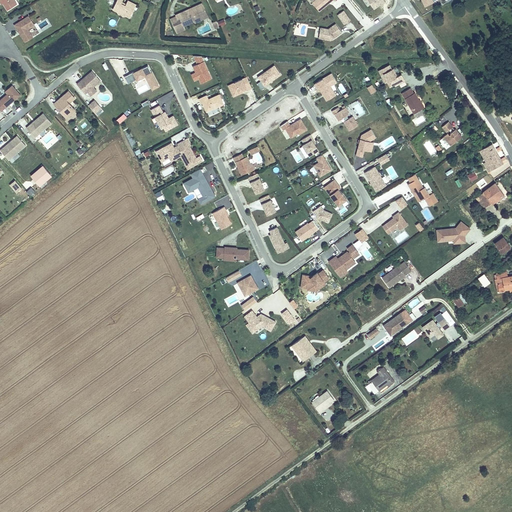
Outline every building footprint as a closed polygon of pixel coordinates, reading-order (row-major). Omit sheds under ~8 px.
[(15,0),(1,0),(4,3),(8,10),(18,4),(15,0)] [(113,14),(118,17),(121,16),(125,17),(126,21),(131,23),(137,9),(129,5),(127,10),(121,7),(124,2),(119,0),(113,14)] [(319,11),(332,0),(334,0),(335,1),(335,0),(315,0),(312,3),(319,11)] [(385,1),(383,0),(367,0),(374,9),(385,1)] [(201,3),(197,4),(200,10),(198,11),(201,17),(193,20),(193,22),(207,16),(201,3)] [(175,16),(169,18),(175,32),(184,28),(182,25),(182,24),(192,19),(193,20),(201,17),(198,11),(200,10),(197,4),(190,8),(190,9),(188,10),(187,9),(174,14),(175,16)] [(340,18),(344,24),(350,20),(346,14),(340,18)] [(29,16),(15,25),(20,32),(21,31),(23,34),(21,35),(26,42),(33,37),(28,29),(35,25),(29,16)] [(331,40),(342,32),(336,24),(328,29),(320,28),(319,38),(331,40)] [(204,61),(201,56),(194,56),(197,64),(204,61)] [(212,78),(204,61),(197,64),(193,66),(195,70),(196,69),(197,72),(196,72),(195,73),(198,79),(199,79),(201,83),(212,78)] [(265,86),(281,74),(274,65),(258,77),(261,81),(257,84),(261,90),(265,87),(265,86)] [(397,76),(394,71),(392,73),(391,71),(392,70),(392,69),(389,65),(379,70),(381,75),(384,73),(388,81),(387,81),(387,82),(390,87),(395,84),(396,86),(405,81),(401,74),(397,76)] [(137,80),(146,76),(152,89),(159,86),(148,66),(134,73),(133,72),(124,77),(128,84),(137,79),(137,80)] [(83,80),(78,85),(86,95),(102,81),(93,71),(86,78),(87,79),(84,81),(83,80)] [(336,90),(333,84),(337,82),(331,73),(320,80),(318,81),(315,84),(319,91),(321,90),(327,101),(335,95),(333,92),(336,90)] [(252,88),(247,77),(230,84),(235,94),(242,91),(246,89),(247,90),(252,88)] [(341,95),(347,92),(341,83),(336,86),(341,95)] [(235,94),(230,84),(228,85),(233,96),(243,92),(242,91),(235,94)] [(376,91),(372,85),(368,87),(371,94),(376,91)] [(12,86),(6,92),(8,95),(0,101),(6,108),(21,95),(12,86)] [(419,100),(414,93),(413,93),(410,88),(402,93),(414,113),(422,109),(418,101),(419,100)] [(76,99),(70,92),(63,97),(64,98),(62,100),(61,99),(55,104),(65,115),(73,108),(70,104),(76,99)] [(223,104),(219,94),(208,99),(206,95),(199,99),(201,103),(202,102),(207,112),(211,110),(217,107),(223,104)] [(89,106),(96,113),(102,108),(96,101),(89,106)] [(163,112),(159,105),(151,109),(155,116),(158,121),(161,127),(163,126),(165,131),(176,124),(174,120),(171,122),(168,118),(165,111),(163,112)] [(358,125),(353,116),(349,118),(347,116),(348,111),(345,107),(340,111),(338,107),(332,111),(334,114),(335,114),(339,121),(343,118),(345,121),(344,121),(349,130),(358,125)] [(73,108),(65,115),(67,118),(76,111),(73,108)] [(31,125),(27,128),(32,134),(36,132),(39,135),(52,124),(44,114),(39,118),(40,119),(31,126),(31,125)] [(120,124),(127,118),(124,114),(116,120),(120,124)] [(178,124),(173,116),(168,118),(171,122),(174,120),(176,124),(178,124)] [(417,125),(425,120),(422,116),(414,121),(417,125)] [(31,125),(31,126),(40,119),(39,118),(31,125)] [(299,134),(307,130),(301,119),(290,125),(287,121),(281,126),(283,130),(286,129),(291,138),(299,133),(299,134)] [(453,127),(448,122),(442,127),(446,132),(450,129),(453,127)] [(368,151),(370,143),(369,141),(376,137),(371,129),(361,135),(360,140),(359,143),(356,155),(362,157),(364,150),(368,151)] [(48,150),(59,139),(50,130),(39,141),(48,150)] [(451,146),(462,137),(458,132),(457,133),(455,130),(452,132),(450,133),(451,134),(449,135),(448,133),(444,136),(451,146)] [(319,151),(312,140),(313,139),(310,135),(302,140),(304,144),(303,145),(309,156),(319,151)] [(5,148),(1,150),(6,156),(10,154),(13,157),(26,146),(18,136),(13,140),(14,141),(5,148)] [(191,145),(187,138),(178,144),(179,146),(182,150),(188,146),(195,159),(196,158),(190,146),(191,145)] [(5,148),(14,141),(13,140),(5,148)] [(195,159),(188,146),(182,150),(179,146),(175,149),(172,143),(156,151),(161,161),(169,157),(175,154),(177,158),(181,156),(185,164),(189,162),(191,167),(203,161),(200,156),(196,158),(195,159)] [(497,161),(491,150),(494,149),(492,144),(481,150),(492,169),(503,163),(500,159),(497,161)] [(248,150),(250,155),(260,152),(258,146),(248,150)] [(500,159),(494,149),(491,150),(497,161),(500,159)] [(249,164),(250,164),(247,156),(244,158),(242,153),(241,154),(234,157),(237,165),(238,165),(239,167),(238,167),(242,175),(251,170),(249,164)] [(331,170),(322,154),(316,158),(319,162),(314,165),(320,176),(331,170)] [(381,165),(390,159),(386,154),(378,159),(381,165)] [(43,166),(31,176),(40,186),(52,176),(43,166)] [(386,185),(375,166),(365,172),(376,191),(386,185)] [(202,173),(200,169),(191,174),(193,178),(202,173)] [(472,181),(478,178),(474,172),(468,175),(472,181)] [(215,196),(202,173),(193,178),(184,183),(189,192),(198,187),(203,196),(198,199),(201,204),(215,196)] [(268,187),(266,182),(262,184),(257,173),(250,176),(252,181),(251,182),(253,186),(255,185),(256,188),(254,189),(256,193),(268,187)] [(410,182),(418,178),(415,174),(408,178),(410,182)] [(423,188),(418,178),(410,182),(408,184),(414,194),(416,193),(417,194),(415,195),(419,201),(425,198),(429,206),(438,201),(433,192),(429,195),(425,187),(423,188)] [(11,185),(18,193),(23,188),(16,180),(11,185)] [(344,197),(340,191),(338,191),(337,190),(340,188),(334,180),(324,188),(339,206),(342,203),(340,200),(344,197)] [(492,204),(504,195),(496,183),(476,197),(484,209),(492,203),(492,204)] [(30,187),(26,193),(30,196),(35,191),(30,187)] [(155,194),(159,203),(165,200),(161,191),(155,194)] [(273,205),(268,195),(262,198),(264,202),(262,203),(264,207),(266,207),(267,209),(266,210),(268,215),(280,209),(277,203),(273,205)] [(408,204),(402,197),(396,200),(402,209),(408,204)] [(324,210),(321,205),(313,211),(317,218),(328,223),(332,214),(324,210)] [(231,223),(227,216),(225,211),(226,210),(224,206),(213,213),(222,229),(231,223)] [(422,212),(427,221),(433,218),(428,209),(422,212)] [(408,224),(400,213),(394,218),(386,224),(391,231),(398,226),(400,230),(408,224)] [(302,240),(319,228),(313,220),(309,224),(308,223),(296,232),(302,240)] [(465,242),(465,235),(463,234),(468,227),(461,221),(456,228),(437,230),(438,240),(459,238),(460,243),(465,242)] [(391,231),(386,224),(383,226),(388,233),(391,231)] [(284,243),(277,227),(270,230),(271,234),(269,235),(275,248),(281,245),(283,250),(289,247),(287,242),(284,243)] [(354,234),(358,240),(353,243),(356,247),(369,239),(363,229),(354,234)] [(510,247),(507,243),(503,237),(495,243),(502,253),(510,247)] [(350,266),(347,263),(353,259),(352,258),(359,253),(352,245),(348,248),(350,251),(348,253),(347,252),(342,255),(343,257),(341,258),(340,257),(338,259),(336,256),(329,261),(334,268),(335,267),(337,270),(336,271),(341,277),(347,272),(346,269),(350,266)] [(248,259),(249,250),(237,249),(229,248),(229,250),(225,249),(225,248),(217,248),(216,257),(224,258),(229,258),(229,256),(234,257),(234,255),(236,255),(236,257),(238,257),(238,259),(248,259)] [(401,279),(406,275),(405,275),(411,270),(404,261),(382,277),(389,287),(394,284),(393,283),(395,281),(393,279),(399,275),(401,279)] [(228,282),(241,275),(239,270),(226,277),(228,282)] [(326,283),(324,281),(329,278),(323,270),(318,273),(317,272),(312,276),(303,275),(301,287),(308,288),(308,290),(316,291),(326,283)] [(511,290),(511,275),(508,277),(507,271),(496,273),(500,291),(505,290),(505,289),(510,288),(511,291),(511,290)] [(490,282),(484,274),(478,278),(485,286),(490,282)] [(258,288),(251,275),(238,282),(243,291),(247,288),(250,293),(258,288)] [(245,310),(257,301),(254,296),(242,305),(245,310)] [(464,303),(458,296),(453,300),(459,307),(464,303)] [(413,319),(405,309),(394,317),(402,327),(413,319)] [(276,322),(263,315),(262,317),(259,315),(257,317),(252,310),(245,316),(255,330),(262,326),(271,331),(276,322)] [(294,320),(287,310),(282,313),(289,323),(294,320)] [(455,322),(446,310),(442,314),(444,317),(450,325),(455,322)] [(402,327),(394,317),(384,325),(391,335),(402,327)] [(450,325),(444,317),(438,322),(444,330),(450,325)] [(429,339),(435,335),(438,340),(444,336),(433,319),(422,327),(429,339)] [(403,338),(407,344),(423,336),(420,329),(403,338)] [(317,351),(305,335),(302,337),(314,353),(317,351)] [(314,353),(302,337),(292,345),(303,361),(314,353)] [(388,386),(394,381),(383,367),(381,368),(391,381),(387,384),(388,386)] [(387,384),(391,381),(381,368),(377,371),(381,375),(368,384),(375,393),(387,384)] [(322,408),(330,402),(334,399),(327,391),(312,402),(320,413),(324,410),(322,408)] [(324,410),(332,405),(330,402),(322,408),(324,410)]
